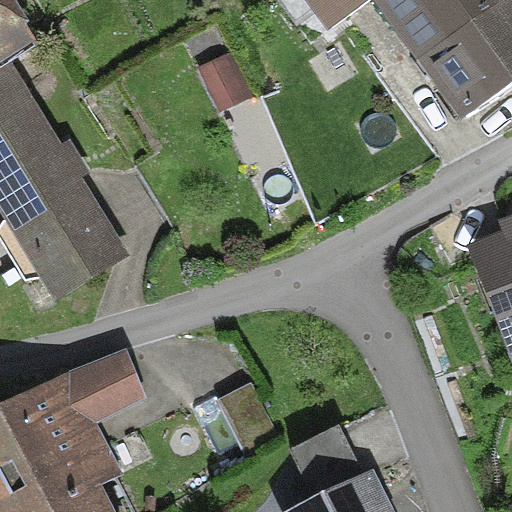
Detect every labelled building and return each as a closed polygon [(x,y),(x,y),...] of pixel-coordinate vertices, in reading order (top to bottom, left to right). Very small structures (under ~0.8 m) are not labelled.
[(0,0),(0,236),(42,309),(119,264),(5,67),(35,50),(6,0),(0,0)] [(369,0),(305,0),(329,33),(369,0)] [(511,0),(376,0),(459,123),(511,87),(511,0)] [(511,228),(466,244),(510,370),(511,369),(511,228)] [(118,362),(0,419),(0,511),(110,511),(103,495),(121,487),(93,431),(141,408),(118,362)] [(381,511),(369,486),(313,511),(381,511)]
